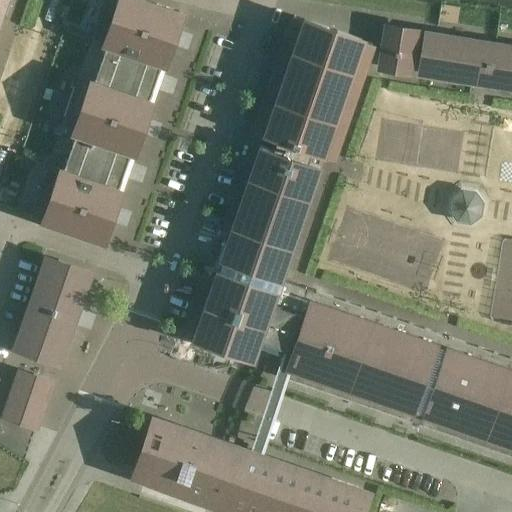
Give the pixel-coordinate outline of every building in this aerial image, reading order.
[(101,239),(118,189),(117,189),(131,150),(132,150),(149,101),(148,100),(161,62),(162,62),(179,12),(144,0),(104,0),(92,37),(106,42),(93,81),(79,76),(61,126),(76,131),(62,170),(48,165),(31,214),(101,239)] [(372,43),(294,16),(254,132),(264,135),(262,143),(270,146),(274,135),(309,147),(305,158),(317,162),(316,163),(318,164),(321,155),(332,159),(372,43)] [(409,67),(415,31),(386,26),(380,62),(379,66),(409,71),(409,67)] [(428,73),(511,87),(511,45),(435,32),(428,73)] [(317,162),(305,158),(309,147),(274,135),(270,146),(262,143),(259,142),(220,258),(276,277),(316,163),(317,162)] [(59,361),(89,273),(46,258),(15,346),(59,361)] [(220,258),(194,335),(209,340),(206,347),(235,357),(238,350),(252,355),(257,340),(285,350),(307,288),(276,277),(220,258)] [(415,424),(446,336),(313,290),(307,288),(285,350),(294,353),(285,378),(286,379),(415,424)] [(511,358),(446,336),(415,424),(511,457),(511,358)] [(294,353),(282,349),(249,450),(262,455),(286,379),(285,378),(294,353)] [(52,382),(18,371),(3,414),(37,426),(52,382)] [(249,450),(175,425),(165,421),(162,430),(151,427),(137,466),(148,470),(145,479),(240,511),(360,511),(365,500),(354,497),(357,488),(262,455),(249,450)]
